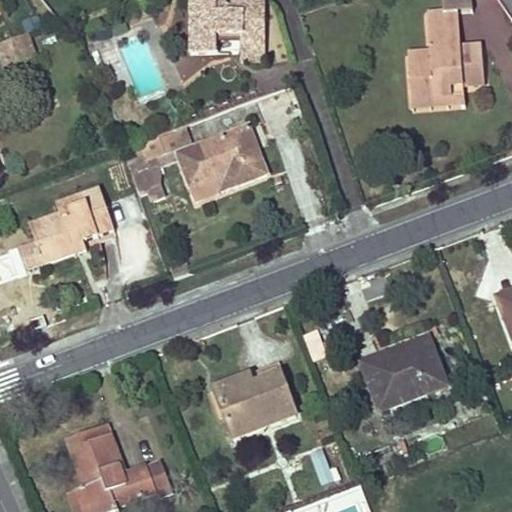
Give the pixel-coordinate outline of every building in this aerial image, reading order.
[(216,55),(216,43),(216,36),(242,37),(242,44),(265,44),(265,1),(217,1),(216,0),(190,0),(190,55),(216,55)] [(442,0),(443,13),(459,12),(473,12),(472,0),(442,0)] [(268,5),(267,35),(276,36),(277,5),(268,5)] [(430,64),(409,66),(412,100),(450,99),(450,87),(464,87),(485,86),(483,49),(461,50),(459,12),(443,13),(426,14),(429,52),(430,64)] [(27,34),(0,44),(0,56),(2,63),(23,55),(26,63),(36,58),(27,34)] [(265,44),(242,44),(242,64),(265,64),(265,44)] [(429,52),(408,53),(409,66),(430,64),(429,52)] [(23,55),(2,63),(5,70),(26,63),(23,55)] [(450,99),(412,100),(412,110),(465,107),(464,87),(450,87),(450,99)] [(249,128),(235,133),(243,156),(257,151),(249,128)] [(243,156),(235,133),(192,149),(185,130),(178,132),(154,141),(142,146),(123,153),(128,167),(139,196),(162,187),(163,176),(159,167),(180,160),(195,200),(266,175),(257,151),(243,156)] [(138,136),(142,146),(154,141),(151,132),(138,136)] [(31,226),(37,244),(45,266),(87,251),(84,243),(115,232),(101,190),(57,205),(61,216),(31,226)] [(45,266),(37,244),(21,250),(29,272),(45,266)] [(511,296),(499,301),(511,335),(511,296)] [(393,362),(363,373),(380,415),(427,397),(426,392),(444,384),(429,343),(391,358),(393,362)] [(391,358),(362,368),(363,373),(393,362),(391,358)] [(277,369),(215,392),(234,442),(296,419),(277,369)] [(444,384),(426,392),(427,397),(446,390),(444,384)] [(156,491),(147,468),(125,476),(111,437),(93,443),(89,434),(67,442),(85,489),(68,495),(74,511),(119,511),(118,510),(157,496),(159,500),(173,496),(169,486),(156,491)] [(322,489),(338,483),(325,449),(309,455),(322,489)] [(161,463),(147,468),(156,491),(169,486),(161,463)]
